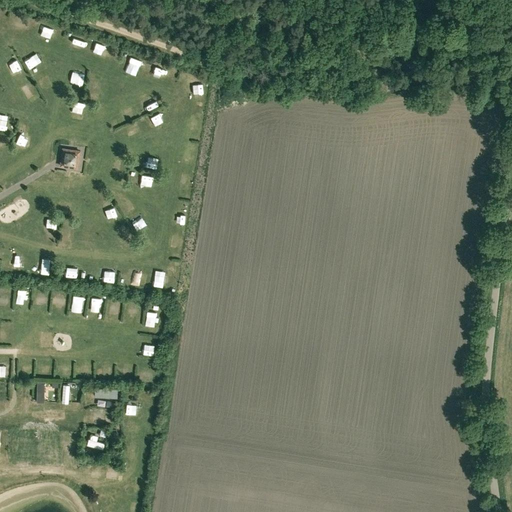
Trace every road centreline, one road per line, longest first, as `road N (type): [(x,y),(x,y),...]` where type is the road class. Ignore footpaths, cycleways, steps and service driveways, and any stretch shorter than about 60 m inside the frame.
road 1 (track): [(20,0),(314,94),(369,95),(439,76),(491,75),(511,87)]
road 2 (unclassified): [(497,511),(486,386),(511,200)]
